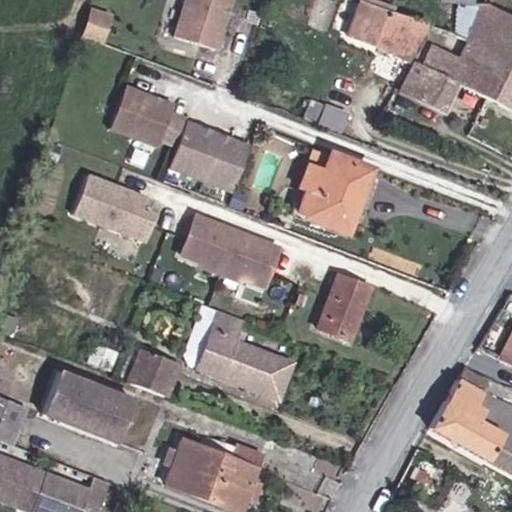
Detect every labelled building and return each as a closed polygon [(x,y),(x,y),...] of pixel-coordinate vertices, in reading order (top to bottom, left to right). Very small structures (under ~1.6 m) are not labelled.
[(232,0),(186,0),(175,34),(217,48),(232,0)] [(472,0),(455,0),(453,35),(511,65),(511,18),(484,5),(472,5),(472,0)] [(416,56),(428,24),(370,5),(362,3),(350,37),(379,43),(416,56)] [(88,11),(81,35),(95,40),(103,16),(88,11)] [(511,65),(453,35),(439,29),(403,90),(447,115),(463,87),(511,113),(511,65)] [(251,146),(187,120),(188,118),(173,112),(175,107),(127,88),(109,130),(158,149),(163,137),(178,143),(169,165),(233,191),(251,146)] [(321,107),(314,125),(326,130),(338,135),(346,116),(321,107)] [(343,235),(367,176),(327,160),(325,166),(309,159),(296,192),(303,195),(295,216),(343,235)] [(46,170),(41,169),(31,200),(54,208),(65,176),(62,175),(64,166),(50,161),(46,170)] [(159,209),(145,204),(149,191),(89,170),(73,214),(148,240),(159,209)] [(185,257),(205,222),(194,217),(180,255),(185,257)] [(277,250),(205,222),(185,257),(261,289),(277,250)] [(348,344),(368,294),(337,281),(315,331),(348,344)] [(511,294),(509,293),(475,350),(511,368),(511,294)] [(0,294),(0,332),(4,334),(15,299),(0,294)] [(186,373),(193,376),(218,313),(203,307),(181,363),(186,373)] [(242,322),(218,313),(193,376),(273,406),(286,372),(231,350),(242,322)] [(175,368),(139,352),(127,381),(163,397),(175,368)] [(461,369),(427,428),(485,461),(511,475),(511,408),(476,392),(482,381),(461,369)] [(85,430),(108,391),(56,370),(39,412),(85,430)] [(130,399),(108,391),(85,430),(113,441),(130,399)] [(7,406),(0,424),(0,443),(12,448),(25,413),(7,406)] [(171,468),(165,485),(229,511),(239,511),(244,498),(252,500),(257,488),(249,485),(259,458),(233,449),(229,460),(180,442),(176,455),(168,452),(163,465),(171,468)] [(32,511),(47,511),(58,483),(0,461),(0,496),(33,509),(32,511)] [(423,486),(428,474),(413,466),(408,477),(423,486)] [(58,483),(47,511),(82,511),(87,501),(89,495),(58,483)] [(0,503),(21,511),(32,511),(33,509),(0,496),(0,503)] [(398,510),(402,503),(393,498),(389,505),(398,510)] [(87,501),(82,511),(99,511),(101,507),(87,501)]
